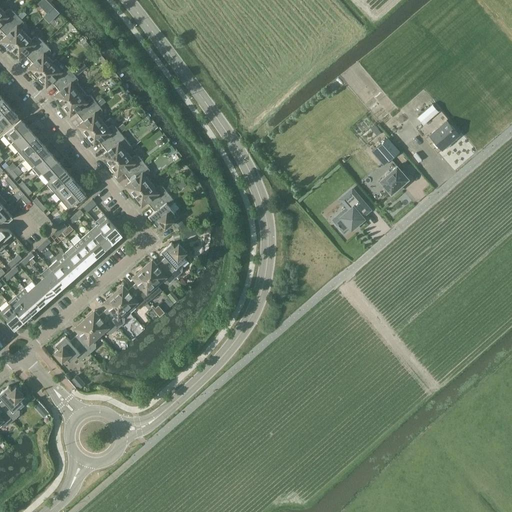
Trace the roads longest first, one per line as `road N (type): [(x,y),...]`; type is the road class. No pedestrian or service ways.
road 1 (secondary): [(157,417),(244,327),(262,288),(266,226),(230,139),(126,0)]
road 2 (unclassified): [(147,446),(511,128)]
road 3 (residential): [(23,354),(149,238),(0,58)]
